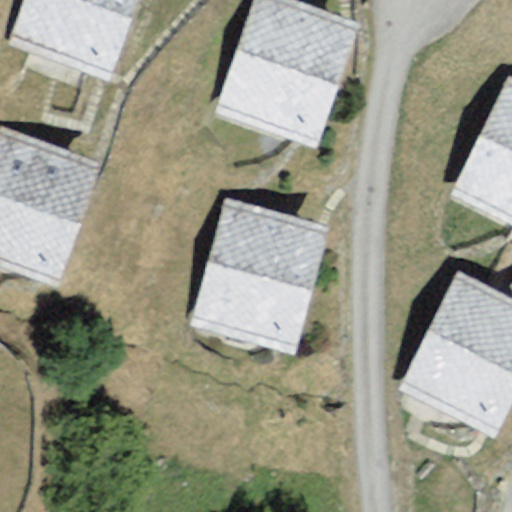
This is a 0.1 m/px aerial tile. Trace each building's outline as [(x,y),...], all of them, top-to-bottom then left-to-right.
[(157,0),(38,0),(24,43),(131,78),(157,0)] [(375,27),(294,0),(267,0),(228,119),(333,153),(375,27)] [(511,101),(465,197),(511,220),(511,101)] [(124,168),(12,131),(0,167),(0,269),(81,296),(124,168)] [(345,229),(230,200),(198,330),(313,358),(345,229)] [(511,436),(511,299),(467,276),(408,391),(509,443),(511,436)]
